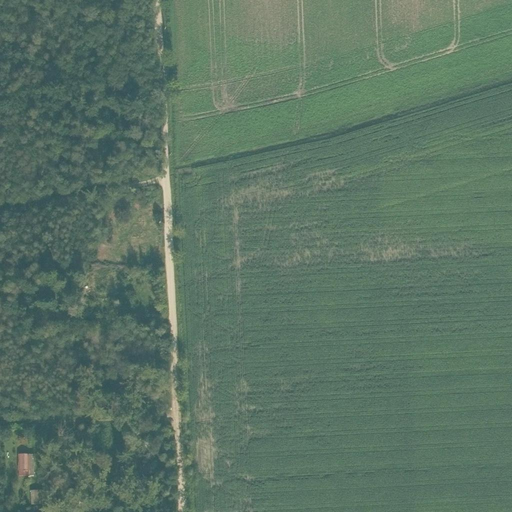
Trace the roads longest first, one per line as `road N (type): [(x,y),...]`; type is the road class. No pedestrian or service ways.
road 1 (track): [(157,0),(177,415)]
road 2 (track): [(0,419),(177,415)]
road 3 (track): [(166,174),(0,212)]
